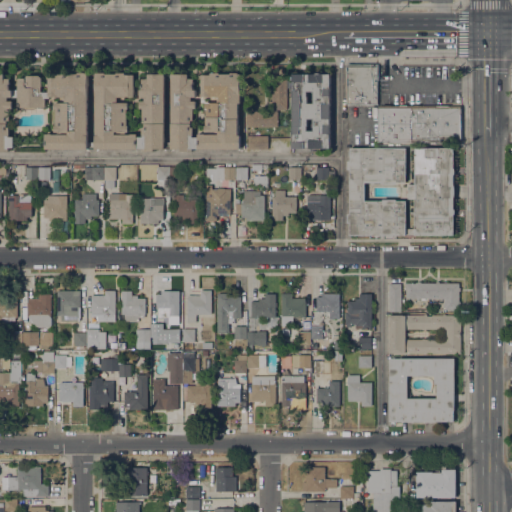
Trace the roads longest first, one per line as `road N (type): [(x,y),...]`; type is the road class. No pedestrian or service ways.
road 1 (residential): [(511,256),(0,257)]
road 2 (residential): [(489,443),(0,442)]
road 3 (secondary): [(489,32),(488,511)]
road 4 (primary): [(339,33),(0,33)]
road 5 (primary): [(489,32),(339,33)]
